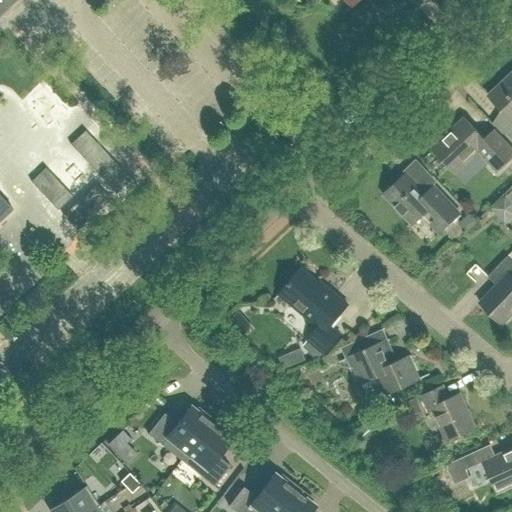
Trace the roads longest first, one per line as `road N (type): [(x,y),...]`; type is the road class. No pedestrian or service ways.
road 1 (residential): [(378,511),(155,324)]
road 2 (residential): [(295,192),(499,0)]
road 3 (residential): [(314,209),(511,23)]
road 4 (residential): [(314,209),(510,381)]
road 5 (residential): [(0,468),(155,324)]
road 6 (residential): [(155,324),(295,192)]
